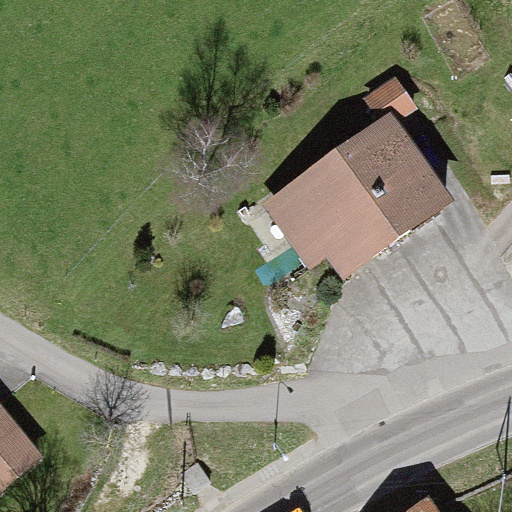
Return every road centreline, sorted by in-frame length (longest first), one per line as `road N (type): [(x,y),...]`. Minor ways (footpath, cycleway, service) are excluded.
road 1 (unclassified): [(0,330),(117,394),(330,407),(363,417),(401,447)]
road 2 (primary): [(401,447),(282,511)]
road 3 (primary): [(511,401),(401,447)]
